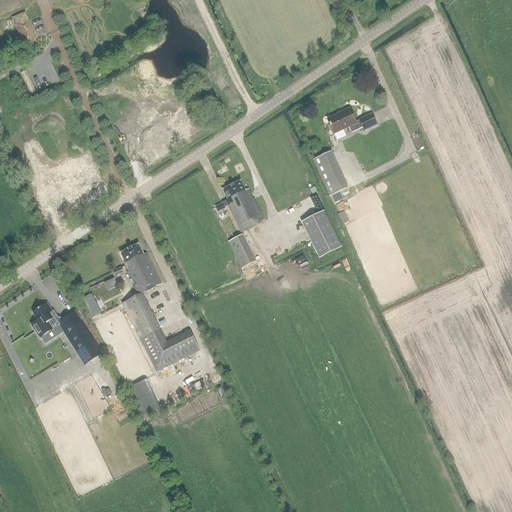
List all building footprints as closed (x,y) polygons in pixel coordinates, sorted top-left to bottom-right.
[(15,27),(23,46),(34,41),(23,14),(13,18),(17,26),(15,27)] [(340,114),(327,120),(334,134),(349,128),(351,133),(362,128),(364,131),(377,125),(371,114),(359,120),(359,121),(355,122),(349,109),(340,113),(340,114)] [(313,161),(329,197),(348,189),(332,152),(313,161)] [(227,206),(228,207),(241,233),(263,221),(248,190),(245,191),(240,181),(222,190),(227,200),(222,203),(222,204),(215,207),(218,212),(225,209),(225,208),(227,206)] [(323,211),(301,223),(319,259),(342,248),(323,211)] [(242,235),(228,242),(241,269),(256,262),(242,235)] [(166,343),(142,295),(162,285),(146,254),(143,255),(138,245),(120,254),(125,264),(124,265),(128,272),(127,273),(139,296),(124,304),(159,371),(199,351),(190,331),(166,343)] [(113,272),(116,277),(123,273),(121,268),(113,272)] [(117,279),(108,283),(112,290),(120,285),(117,279)] [(33,313),(38,321),(31,326),(40,338),(52,330),(47,323),(53,319),(49,314),(52,312),(47,304),(33,313)] [(160,408),(146,380),(128,389),(142,418),(160,408)]
